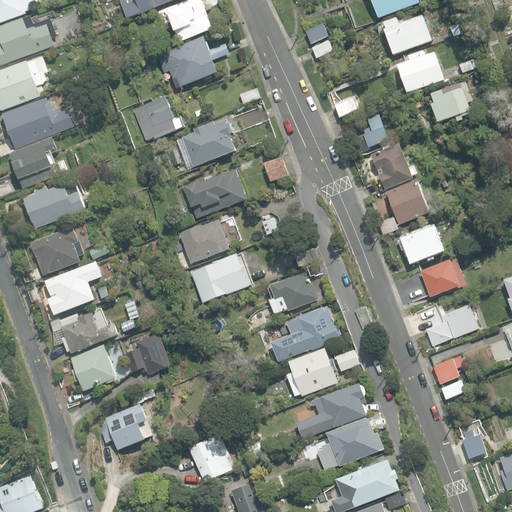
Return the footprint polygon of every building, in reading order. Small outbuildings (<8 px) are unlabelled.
[(0,0),(0,24),(28,14),(27,11),(35,8),(33,2),(36,1),(35,0),(0,0)] [(120,0),(127,19),(159,8),(156,0),(120,0)] [(214,30),(206,12),(225,4),(223,0),(191,0),(159,14),(165,27),(173,24),(180,42),(214,30)] [(371,0),(379,19),(421,2),(420,0),(421,0),(371,0)] [(385,30),(395,55),(432,41),(423,16),(411,20),(400,25),(398,21),(391,23),(392,28),(385,30)] [(0,59),(3,66),(57,46),(53,38),(57,36),(51,20),(36,26),(33,18),(0,30),(0,59)] [(451,26),(454,37),(465,33),(461,23),(451,26)] [(307,32),(312,44),(330,37),(325,25),(307,32)] [(171,71),(178,90),(221,75),(215,59),(230,54),(227,44),(213,49),(211,50),(207,37),(164,53),(166,58),(160,60),(164,74),(171,71)] [(314,48),(318,59),(335,53),(331,42),(314,48)] [(399,66),(408,93),(445,81),(436,53),(426,56),(424,51),(409,56),(411,61),(399,66)] [(0,103),(3,112),(43,97),(39,87),(47,85),(46,83),(48,81),(46,73),(44,72),(40,61),(30,64),(30,62),(0,73),(0,103)] [(84,66),(88,76),(100,72),(96,61),(84,66)] [(461,65),(464,73),(475,69),(472,61),(461,65)] [(431,104),(438,123),(455,116),(458,122),(464,119),(463,118),(473,114),(468,103),(474,101),(466,81),(432,95),(435,102),(431,104)] [(239,97),(243,106),(262,98),(258,88),(239,97)] [(54,97),(4,115),(17,149),(76,127),(70,110),(60,113),(54,97)] [(154,138),(155,141),(186,128),(182,117),(176,119),(168,97),(135,110),(147,141),(154,138)] [(478,101),(483,113),(493,109),(488,97),(478,101)] [(335,104),(340,118),(361,111),(357,100),(353,101),(352,98),(335,104)] [(364,135),(369,149),(391,140),(381,115),(369,120),(373,131),(364,135)] [(184,138),(195,168),(239,152),(234,138),(235,138),(233,135),(236,134),(233,123),(230,125),(228,121),(217,125),(216,123),(196,130),(197,133),(184,138)] [(16,166),(25,189),(59,176),(54,166),(58,164),(54,154),(60,152),(60,151),(68,147),(64,137),(56,140),(55,138),(12,154),(14,159),(13,159),(13,160),(13,161),(13,162),(13,163),(13,164),(14,164),(14,165),(15,165),(15,166),(16,166)] [(380,175),(386,191),(415,180),(401,144),(372,156),(378,171),(382,169),(384,173),(380,175)] [(266,164),(272,182),(290,176),(283,158),(266,164)] [(187,189),(198,219),(252,199),(241,170),(226,176),(209,182),(209,180),(187,189)] [(0,180),(0,201),(16,196),(9,177),(0,180)] [(388,192),(400,225),(431,214),(419,181),(388,192)] [(35,223),(37,229),(88,210),(81,192),(65,198),(61,186),(51,190),(49,186),(36,191),(38,195),(26,199),(27,203),(26,204),(29,213),(30,212),(32,217),(31,218),(33,223),(35,223)] [(380,223),(384,235),(400,229),(395,218),(380,223)] [(181,234),(192,265),(232,250),(221,221),(208,225),(207,222),(201,225),(202,226),(181,234)] [(402,239),(412,264),(429,258),(430,261),(436,259),(435,256),(446,251),(437,226),(402,239)] [(37,256),(45,276),(82,262),(80,257),(86,254),(80,239),(79,240),(75,227),(32,243),(34,246),(33,248),(35,255),(37,256)] [(91,251),(95,261),(110,254),(106,245),(91,251)] [(297,257),(301,267),(321,259),(317,249),(297,257)] [(193,273),(204,304),(229,294),(229,296),(252,287),(239,254),(217,262),(217,264),(193,273)] [(422,272),(432,299),(468,285),(458,259),(422,272)] [(104,278),(98,261),(45,281),(52,298),(48,299),(55,316),(97,301),(90,284),(104,278)] [(23,273),(27,283),(40,278),(37,268),(23,273)] [(284,297),(289,312),(321,301),(315,284),(312,285),(308,274),(272,286),(276,296),(277,300),(284,297)] [(30,292),(35,304),(49,298),(44,286),(30,292)] [(99,289),(103,299),(111,296),(107,286),(99,289)] [(300,340),(304,352),(310,349),(311,351),(342,340),(340,336),(343,335),(340,328),(339,325),(336,326),(329,306),(298,318),(299,319),(288,323),(290,328),(295,342),(300,340)] [(362,328),(363,330),(368,328),(375,325),(367,306),(356,310),(362,328)] [(62,327),(73,354),(121,335),(116,323),(110,326),(103,308),(67,322),(68,325),(62,327)] [(124,328),(126,332),(136,328),(133,321),(123,325),(124,328)] [(511,323),(502,326),(511,356),(511,323)] [(149,371),(151,375),(171,368),(166,355),(167,354),(165,349),(164,349),(158,335),(138,343),(141,348),(126,354),(133,373),(143,369),(145,373),(149,371)] [(81,380),(85,391),(108,382),(109,384),(119,380),(118,378),(120,378),(107,345),(72,358),(76,369),(73,370),(78,381),(81,380)] [(300,388),(303,396),(340,383),(327,348),(290,361),(294,373),(288,375),(294,391),(300,388)] [(337,357),(343,372),(361,365),(355,350),(337,357)] [(435,367),(441,384),(461,377),(458,369),(466,366),(463,357),(435,367)] [(442,388),(446,400),(469,392),(465,380),(442,388)] [(330,418),(334,428),(368,416),(364,405),(368,403),(361,383),(323,397),(323,398),(312,402),(314,407),(317,406),(322,421),(330,418)] [(116,440),(120,450),(148,440),(142,423),(150,420),(143,404),(107,418),(111,429),(103,432),(107,443),(116,440)] [(319,451),(326,471),(341,465),(341,466),(386,449),(379,432),(375,432),(373,428),(387,428),(381,413),(329,433),(332,442),(323,446),(324,449),(319,451)] [(191,448),(206,482),(234,469),(229,458),(232,457),(225,443),(215,448),(211,440),(191,448)] [(252,446),(256,455),(264,452),(260,443),(252,446)] [(467,450),(470,461),(488,455),(484,444),(467,450)] [(501,471),(508,490),(511,488),(511,453),(501,457),(503,463),(502,465),(503,468),(505,469),(501,471)] [(334,501),(338,511),(339,511),(348,508),(349,510),(401,490),(390,460),(389,460),(370,467),(369,463),(361,466),(362,470),(337,479),(344,497),(334,501)] [(0,507),(0,511),(36,511),(48,508),(43,496),(41,497),(33,475),(0,487),(0,492),(5,505),(0,507)] [(259,506),(251,484),(232,491),(240,511),(269,511),(267,506),(264,508),(263,505),(259,506)] [(386,498),(390,510),(408,503),(403,492),(386,498)] [(392,511),(392,510),(387,511),(386,511),(383,502),(357,511),(392,511)]
